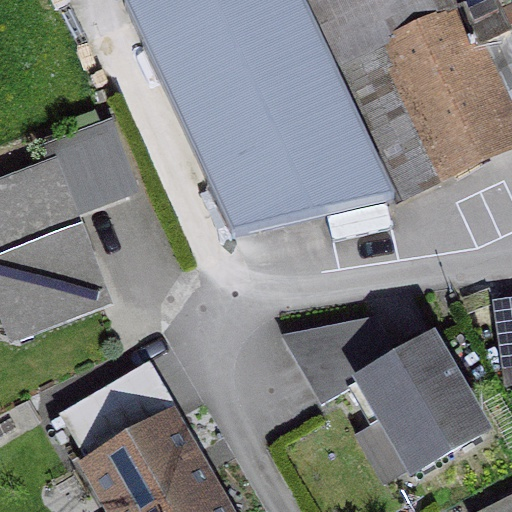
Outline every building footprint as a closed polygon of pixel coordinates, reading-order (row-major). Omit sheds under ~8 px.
[(511,142),(511,75),(488,87),(479,68),(511,52),(511,43),(492,0),(139,0),(126,6),(234,238),(392,199),(511,142)] [(103,302),(52,170),(0,189),(0,301),(14,336),(103,302)] [(511,304),(503,306),(511,365),(511,364),(511,304)] [(375,319),(282,338),(321,405),(361,382),(414,474),(483,433),(430,342),(399,360),(375,319)] [(117,511),(221,511),(170,423),(92,468),(117,511)] [(511,511),(511,497),(483,511),(511,511)]
